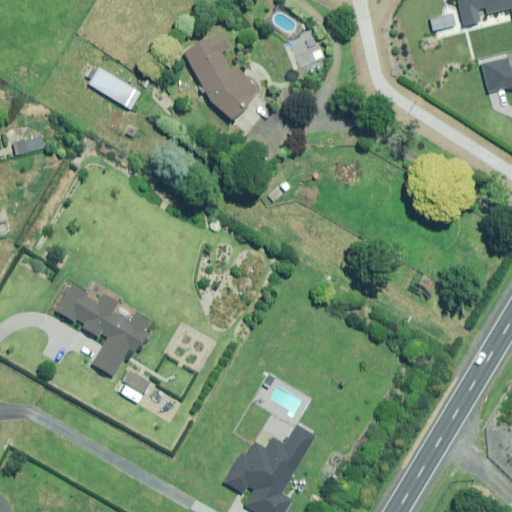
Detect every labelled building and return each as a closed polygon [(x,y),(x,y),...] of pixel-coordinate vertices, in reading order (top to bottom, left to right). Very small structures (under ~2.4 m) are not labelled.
[(258,93),(234,70),(229,72),(220,52),(225,50),(217,34),(181,51),(203,97),(228,123),(258,93)] [(145,97),(92,65),(85,77),(83,80),(135,112),(145,97)] [(43,150),(40,138),(12,145),(15,157),(43,150)] [(85,292),(70,284),(53,312),(105,342),(91,366),(112,379),(124,359),(129,363),(151,325),(132,314),(128,322),(113,314),(118,306),(87,288),(85,292)] [(151,384),(129,371),(122,382),(144,396),(151,384)] [(244,506),(247,508),(254,511),(285,511),(291,501),(281,495),(315,438),(296,426),(284,446),(272,439),(265,451),(248,441),(223,484),(243,496),(247,488),(252,491),(244,506)]
